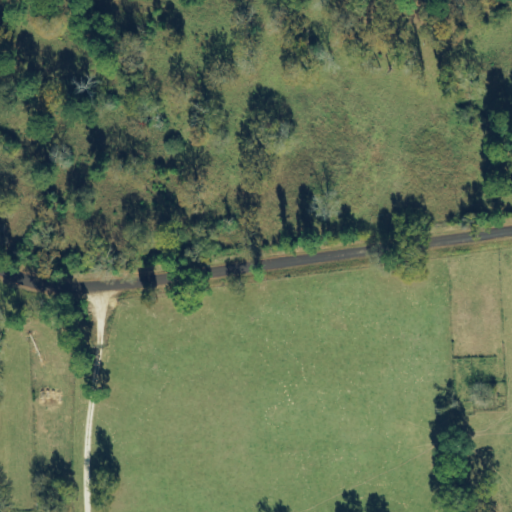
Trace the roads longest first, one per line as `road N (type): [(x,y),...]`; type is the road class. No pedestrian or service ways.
road 1 (residential): [(0,254),(47,294),(511,229)]
road 2 (residential): [(40,511),(47,294)]
